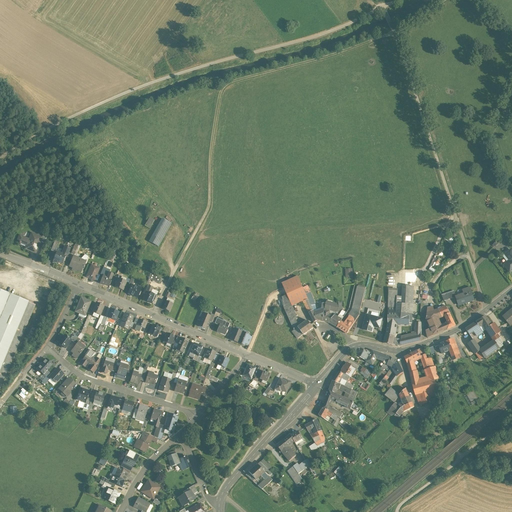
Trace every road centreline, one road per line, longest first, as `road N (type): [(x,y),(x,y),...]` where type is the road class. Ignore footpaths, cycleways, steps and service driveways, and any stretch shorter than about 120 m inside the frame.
road 1 (track): [(0,158),(139,87),(318,35),(382,6)]
road 2 (track): [(393,29),(218,85),(209,208),(173,270)]
road 3 (track): [(467,254),(393,29)]
road 4 (residential): [(246,356),(77,285)]
road 5 (residential): [(195,416),(85,378),(47,347)]
road 6 (secondary): [(218,503),(316,383)]
road 7 (track): [(397,511),(486,438),(511,427)]
road 8 (secondary): [(398,352),(460,327),(511,288)]
